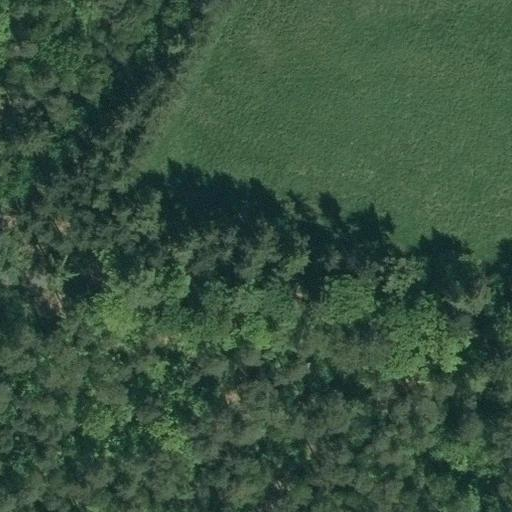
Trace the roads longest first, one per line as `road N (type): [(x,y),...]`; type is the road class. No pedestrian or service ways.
road 1 (residential): [(511,336),(0,274)]
road 2 (track): [(267,306),(216,451)]
